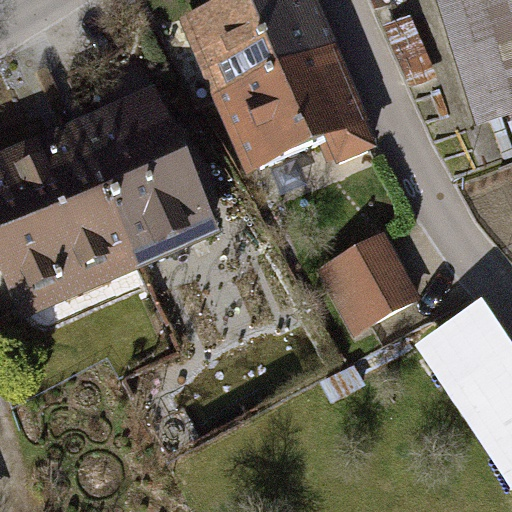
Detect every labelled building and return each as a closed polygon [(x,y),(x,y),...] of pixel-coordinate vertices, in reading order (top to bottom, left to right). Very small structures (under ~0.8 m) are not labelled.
[(309,0),(232,0),(173,25),(206,103),(331,48),(309,0)] [(511,0),(437,0),(479,135),(511,124),(511,0)] [(335,172),(378,153),(331,48),(206,103),(241,183),(324,146),(335,172)] [(217,241),(150,93),(66,131),(133,278),(217,241)] [(0,160),(0,302),(13,332),(133,278),(66,131),(0,160)] [(379,235),(311,274),(349,341),(418,302),(379,235)] [(511,354),(479,304),(410,349),(507,498),(511,495),(511,354)]
